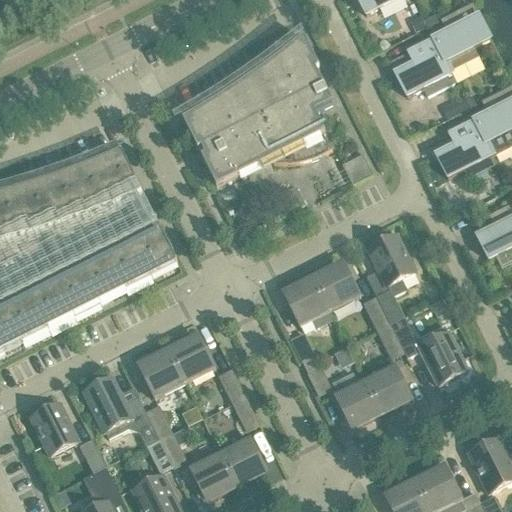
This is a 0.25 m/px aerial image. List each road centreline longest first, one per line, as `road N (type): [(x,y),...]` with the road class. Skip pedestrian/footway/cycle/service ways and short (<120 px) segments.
road 1 (residential): [(230,287),(108,49)]
road 2 (residential): [(0,403),(230,287)]
road 3 (residential): [(326,482),(230,287)]
road 4 (residential): [(420,191),(325,0)]
road 5 (residential): [(230,287),(420,191)]
road 6 (residential): [(326,482),(511,389)]
road 7 (residential): [(511,372),(420,191)]
road 8 (unclassified): [(0,103),(108,49)]
